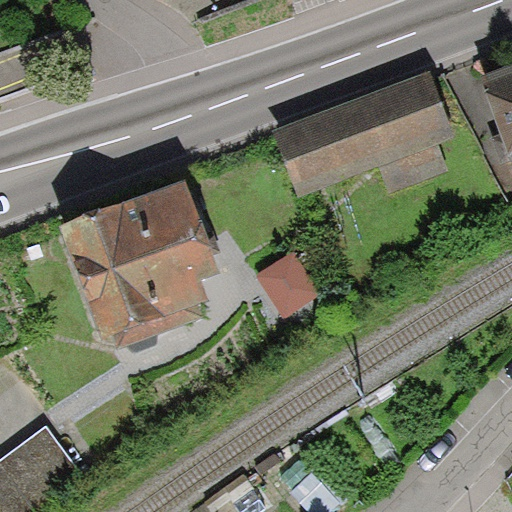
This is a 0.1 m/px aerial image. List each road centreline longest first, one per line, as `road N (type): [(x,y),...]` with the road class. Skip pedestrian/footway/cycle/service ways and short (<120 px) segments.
road 1 (primary): [(0,187),(505,0)]
road 2 (residential): [(402,511),(511,406)]
